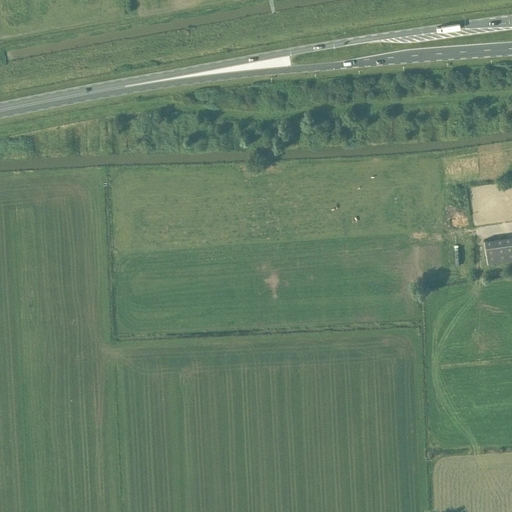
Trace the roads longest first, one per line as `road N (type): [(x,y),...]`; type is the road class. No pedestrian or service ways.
road 1 (primary): [(511,20),(304,49),(121,86)]
road 2 (primary): [(121,86),(511,52)]
road 3 (primary): [(121,86),(0,110)]
